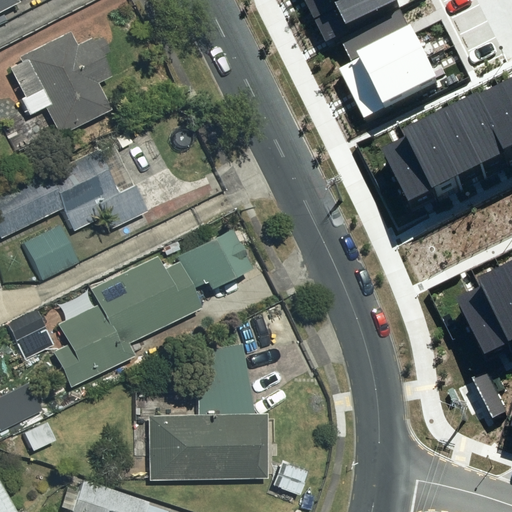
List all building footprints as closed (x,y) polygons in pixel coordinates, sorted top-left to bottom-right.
[(0,0),(0,14),(25,2),(24,0),(0,0)] [(304,0),(314,19),(353,0),(304,0)] [(397,0),(353,0),(314,19),(327,44),(401,7),(397,0)] [(341,44),(350,62),(413,30),(404,13),(341,44)] [(350,62),(338,68),(351,93),(427,55),(414,29),(413,30),(350,62)] [(51,106),(65,133),(117,107),(104,81),(116,74),(105,53),(114,48),(108,35),(99,40),(97,36),(83,43),(76,30),(26,55),(44,91),(28,99),(35,113),(51,106)] [(440,80),(427,55),(351,93),(364,118),(440,80)] [(511,75),(499,82),(511,107),(511,75)] [(498,81),(472,94),(503,155),(511,150),(511,107),(499,82),(498,81)] [(472,94),(450,105),(481,166),(503,155),(472,94)] [(425,118),(456,178),(481,166),(450,105),(425,118)] [(28,116),(3,129),(15,151),(39,138),(28,116)] [(425,117),(404,128),(435,189),(456,178),(425,118),(425,117)] [(379,140),(411,201),(435,189),(404,128),(379,140)] [(101,149),(0,196),(0,226),(5,237),(68,208),(78,230),(110,215),(116,227),(154,209),(142,186),(123,195),(101,149)] [(27,241),(46,279),(83,260),(65,223),(27,241)] [(59,351),(76,386),(141,354),(135,342),(209,307),(199,287),(213,280),(217,287),(256,268),(250,255),(252,253),(246,241),(244,242),(238,228),(182,255),(184,260),(169,268),(163,255),(96,287),(104,304),(66,323),(76,343),(59,351)] [(511,289),(511,262),(501,268),(511,289)] [(508,339),(511,336),(511,289),(501,268),(477,281),(481,287),(508,339)] [(496,345),(508,339),(481,287),(456,300),(484,352),(496,345)] [(11,323),(20,340),(49,325),(40,309),(11,323)] [(154,416),(155,480),(272,478),(270,413),(259,414),(245,344),(200,354),(201,415),(154,416)] [(506,411),(486,372),(472,379),(492,418),(506,411)] [(0,397),(0,423),(3,430),(45,410),(32,382),(0,397)] [(31,432),(39,450),(59,441),(50,422),(31,432)] [(309,469),(282,459),(272,486),(300,496),(309,469)] [(0,477),(0,511),(22,511),(1,477),(0,477)] [(152,511),(156,502),(106,485),(103,493),(86,486),(77,511),(80,511),(152,511)]
